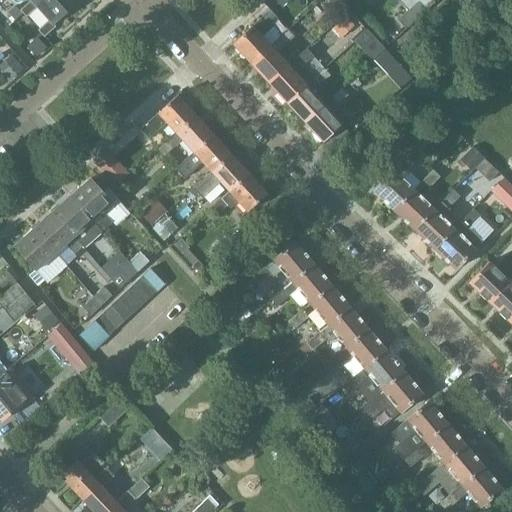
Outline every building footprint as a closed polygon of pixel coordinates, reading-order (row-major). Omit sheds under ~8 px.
[(34,5),(39,0),(28,0),(31,2),(20,12),(26,18),(36,8),(34,5)] [(39,0),(34,5),(36,8),(48,22),(38,31),(44,37),(54,28),(52,26),(80,0),(39,0)] [(405,13),(419,0),(403,0),(398,5),(405,13)] [(426,10),(418,1),(408,11),(416,20),(426,10)] [(251,64),(270,46),(261,37),(269,29),(266,26),(276,17),(270,10),(259,20),(252,27),(252,26),(232,44),(251,64)] [(405,29),(416,20),(408,11),(397,21),(405,30),(405,29)] [(269,83),(288,66),(276,53),(294,37),(288,29),(270,46),(251,64),(269,83)] [(301,66),(312,56),(306,49),(295,59),(301,66)] [(287,103),(305,85),(288,66),(269,83),(287,103)] [(304,122),(323,105),(315,96),(323,89),(319,85),(330,75),(323,68),(305,85),(287,103),(304,122)] [(337,105),(348,94),(341,87),(330,97),(337,105)] [(175,133),(194,116),(176,96),(149,121),(139,130),(147,139),(165,123),(175,133)] [(323,142),(342,124),(323,105),(304,122),(323,142)] [(193,153),(212,135),(194,116),(175,133),(157,150),(164,157),(174,147),(175,148),(182,141),(193,153)] [(211,172),(230,154),(212,135),(193,153),(185,160),(175,169),(184,179),(202,162),(211,172)] [(420,183),(410,173),(407,170),(419,157),(411,150),(399,163),(372,191),(393,211),(433,170),(432,170),(420,183)] [(229,192),(248,174),(230,154),(211,172),(193,189),(202,198),(220,182),(229,191),(229,192)] [(413,230),(433,209),(420,197),(427,189),(427,190),(439,177),(433,170),(393,211),(413,230)] [(229,192),(229,191),(211,208),(218,215),(228,205),(230,208),(238,201),(248,211),(267,194),(248,174),(229,192)] [(112,222),(102,211),(111,203),(89,179),(70,196),(101,232),(112,222)] [(447,209),(460,196),(453,189),(440,202),(447,209)] [(70,196),(51,213),(82,246),(83,248),(101,232),(70,196)] [(155,199),(139,213),(150,225),(166,211),(155,199)] [(434,250),(453,229),(433,209),(413,230),(434,250)] [(467,229),(480,215),(473,209),(460,222),(453,229),(434,250),(454,269),(481,242),(467,229)] [(82,246),(51,213),(33,230),(63,264),(64,263),(55,253),(65,244),(74,254),(82,246)] [(33,230),(14,246),(35,270),(47,261),(55,271),(63,264),(33,230)] [(292,282),(313,264),(295,241),(252,278),(258,285),(271,274),(274,276),(281,270),(292,282)] [(137,272),(148,262),(139,253),(129,263),(137,272)] [(488,262),(468,282),(488,302),(508,281),(488,262)] [(126,282),(137,272),(129,263),(118,273),(126,282)] [(309,303),(331,285),(313,264),(292,282),(270,300),(276,307),(290,295),(298,289),(309,303)] [(156,292),(164,284),(150,269),(142,276),(156,292)] [(148,299),(156,292),(142,276),(134,284),(148,299)] [(511,284),(508,281),(488,302),(508,321),(511,316),(511,284)] [(0,305),(13,322),(34,304),(16,282),(0,295),(0,305)] [(140,307),(148,299),(134,284),(126,291),(140,307)] [(327,324),(349,306),(331,285),(309,303),(327,324)] [(100,306),(111,296),(103,287),(92,297),(100,306)] [(132,314),(140,307),(126,291),(118,299),(132,314)] [(90,316),(100,306),(92,297),(82,307),(90,316)] [(124,321),(132,314),(118,299),(110,306),(124,321)] [(116,329),(124,321),(110,306),(102,313),(116,329)] [(346,346),(367,328),(349,306),(327,324),(320,331),(306,342),(312,350),(324,340),(327,343),(337,336),(346,346)] [(294,328),(300,324),(308,317),(301,309),(288,321),(289,323),(294,328)] [(109,336),(116,329),(102,313),(94,321),(109,336)] [(199,335),(187,323),(184,320),(167,337),(181,352),(199,335)] [(101,344),(109,336),(94,321),(86,328),(101,344)] [(93,351),(101,344),(86,328),(78,335),(93,351)] [(364,368),(385,350),(367,328),(346,346),(363,367),(364,368)] [(363,367),(356,374),(362,382),(370,375),(381,389),(403,371),(385,350),(364,368),(363,367)] [(330,371),(344,360),(338,352),(324,364),(330,371)] [(0,420),(1,422),(31,396),(14,376),(7,368),(0,374),(0,420)] [(381,389),(358,409),(368,421),(383,408),(391,418),(422,393),(403,371),(381,389)] [(348,393),(362,382),(356,374),(342,385),(348,393)] [(107,428),(129,410),(121,400),(99,418),(107,428)] [(428,401),(385,437),(393,447),(415,429),(424,441),(446,423),(428,401)] [(442,463),(464,445),(446,423),(424,441),(416,448),(402,459),(409,467),(422,455),(426,459),(434,453),(442,463)] [(324,439),(342,460),(360,444),(353,435),(343,443),(333,432),(324,439)] [(460,484),(482,466),(464,445),(442,463),(460,484)] [(97,484),(95,481),(81,466),(92,454),(85,447),(72,459),(75,462),(60,476),(81,499),(97,484)] [(102,488),(113,476),(127,463),(120,455),(106,469),(95,481),(97,484),(81,499),(93,511),(112,511),(119,506),(116,503),(102,488)] [(482,466),(460,484),(478,507),(500,489),(482,466)] [(124,511),(123,511),(135,499),(127,491),(116,503),(119,506),(112,511),(124,511)] [(445,509),(458,498),(452,491),(439,502),(445,509)] [(209,511),(217,505),(209,496),(192,511),(209,511)]
